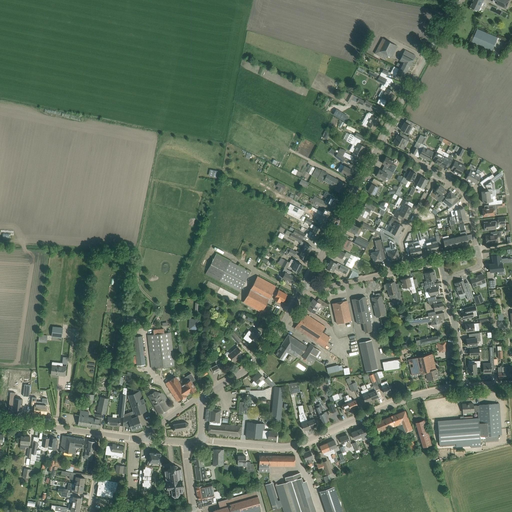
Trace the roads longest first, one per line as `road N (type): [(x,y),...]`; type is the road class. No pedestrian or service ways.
road 1 (tertiary): [(463,387),(415,394),(294,445),(201,440)]
road 2 (tertiary): [(380,143),(458,0)]
road 3 (tertiary): [(305,284),(380,143)]
road 4 (tertiary): [(200,397),(253,363),(305,284)]
road 5 (unclassified): [(145,439),(0,420)]
